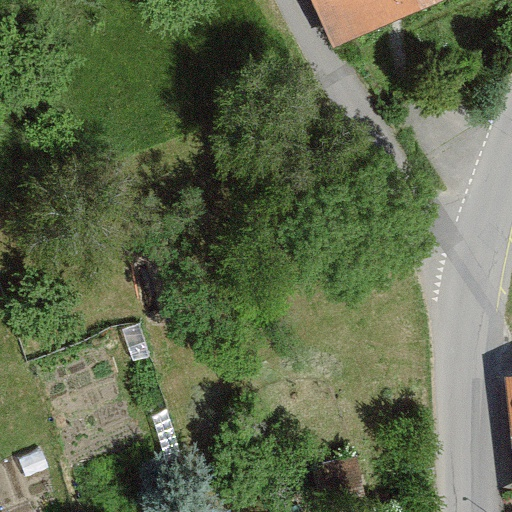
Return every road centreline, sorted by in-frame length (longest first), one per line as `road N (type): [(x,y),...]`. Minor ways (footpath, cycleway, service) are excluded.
road 1 (residential): [(296,0),(426,209),(474,268)]
road 2 (residential): [(474,268),(466,511)]
road 3 (residential): [(511,142),(474,268)]
